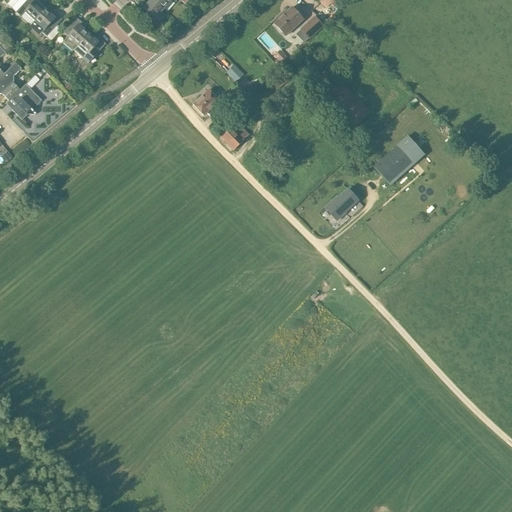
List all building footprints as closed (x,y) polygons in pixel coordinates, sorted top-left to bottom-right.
[(35,21),(46,9),(41,5),(43,3),(40,0),(27,0),(16,12),(21,17),(25,12),(35,21)] [(164,9),(153,0),(150,0),(148,3),(145,1),(136,11),(151,23),(154,19),(155,19),(164,9)] [(153,0),(164,9),(171,0),(173,0),(176,2),(177,0),(153,0)] [(303,20),(291,8),(286,13),(284,11),(272,22),(285,36),(303,20)] [(29,27),(39,36),(42,32),(47,37),(62,20),(53,11),(50,14),(46,9),(35,21),(29,27)] [(300,29),(309,40),(324,26),(314,16),(300,29)] [(68,36),(68,37),(62,43),(73,52),(74,50),(78,46),(89,34),(84,30),(87,27),(77,18),(64,32),(68,36)] [(13,44),(18,38),(9,30),(4,35),(13,44)] [(78,46),(74,50),(88,64),(106,44),(96,36),(93,38),(89,34),(78,46)] [(0,94),(2,94),(10,102),(12,99),(21,90),(20,90),(14,83),(14,76),(22,69),(16,63),(5,74),(0,78),(0,94)] [(47,64),(44,67),(49,72),(52,69),(47,64)] [(235,82),(243,74),(233,64),(225,71),(235,82)] [(328,70),(315,83),(327,95),(325,96),(337,107),(338,106),(357,125),(371,112),(360,100),(328,70)] [(269,79),(265,82),(268,86),(267,86),(273,93),(290,80),(284,72),(271,82),(269,79)] [(26,85),(20,90),(21,90),(12,99),(17,104),(11,110),(22,120),(28,115),(35,115),(37,114),(36,107),(42,101),(26,85)] [(204,115),(218,101),(208,90),(193,105),(204,115)] [(236,108),(246,97),(239,90),(228,100),(236,108)] [(238,134),(230,125),(219,136),(233,151),(244,141),(243,140),(248,136),(242,129),(238,134)] [(407,137),(373,167),(390,185),(424,155),(407,137)] [(358,201),(348,190),(338,199),(336,197),(325,208),(326,209),(324,211),(328,216),(330,214),(336,220),(358,201)]
